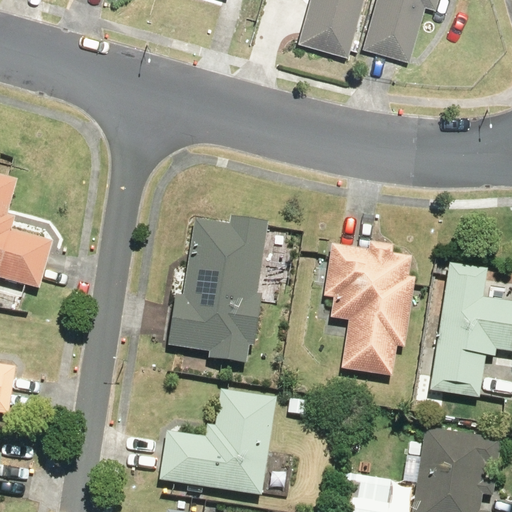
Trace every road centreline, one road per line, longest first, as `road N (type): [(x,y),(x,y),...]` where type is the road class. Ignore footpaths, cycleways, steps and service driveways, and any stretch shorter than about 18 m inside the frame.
road 1 (residential): [(76,511),(142,85)]
road 2 (residential): [(142,85),(407,145),(511,149)]
road 3 (residential): [(0,45),(142,85)]
